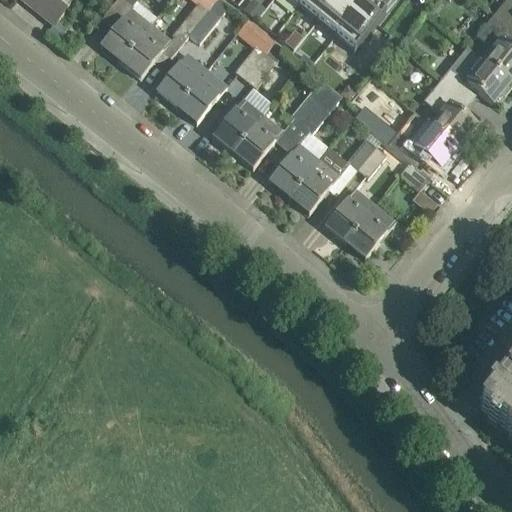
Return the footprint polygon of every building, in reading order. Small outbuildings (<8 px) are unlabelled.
[(18,0),(53,28),(75,0),(18,0)] [(283,0),(296,11),(305,0),(283,0)] [(305,0),(296,11),(315,26),(335,0),(305,0)] [(335,0),(315,26),(334,41),(365,2),(362,5),(357,2),(359,0),(358,0),(335,0)] [(511,0),(508,0),(493,19),(511,34),(511,0)] [(365,2),(334,41),(353,57),(384,18),(384,17),(381,21),(376,17),(377,15),(364,5),(366,2),(365,2)] [(243,14),(254,23),(264,12),(252,3),(243,14)] [(150,29),(120,67),(140,83),(162,56),(170,63),(188,40),(210,13),(199,5),(168,44),(150,29)] [(137,6),(131,14),(130,13),(100,51),(120,67),(150,29),(156,22),(137,6)] [(210,13),(188,40),(199,48),(220,22),(210,13)] [(442,22),(434,17),(430,22),(437,28),(442,22)] [(485,47),(475,59),(510,87),(511,83),(511,52),(506,48),(511,40),(511,34),(493,19),(476,40),(485,47)] [(67,30),(58,22),(48,35),(57,42),(67,30)] [(408,40),(399,50),(407,57),(415,46),(408,40)] [(244,85),(266,58),(255,50),(234,77),(244,85)] [(466,51),(440,84),(462,102),(471,92),(492,108),(510,87),(475,59),(467,51),(466,51)] [(186,58),(156,96),(176,113),(206,75),(186,58)] [(266,58),(244,85),(255,93),(276,67),(266,58)] [(206,75),(176,113),(196,129),(226,91),(206,75)] [(293,124),(300,130),(317,110),(330,93),(320,84),(290,122),(293,124)] [(454,113),(462,102),(440,84),(423,105),(440,119),(431,131),(457,152),(475,130),(454,113)] [(348,105),(355,97),(347,91),(341,99),(348,105)] [(330,93),(317,110),(300,130),(311,138),(327,118),(341,101),(330,93)] [(232,158),(262,120),(242,104),(212,142),(232,158)] [(414,117),(386,150),(390,153),(408,168),(409,169),(418,157),(439,174),(457,152),(431,131),(414,117)] [(262,120),(232,158),(252,174),(282,136),(262,120)] [(356,175),(375,151),(365,143),(346,166),(356,175)] [(288,203),(318,165),(298,149),(268,187),(288,203)] [(375,151),(356,175),(366,183),(385,160),(375,151)] [(318,165),(288,203),(308,219),(338,181),(318,165)] [(399,179),(419,195),(427,185),(407,169),(399,179)] [(344,248),(374,210),(354,194),(324,232),(344,248)] [(374,210),(344,248),(364,264),(395,226),(374,210)] [(502,383),(511,391),(511,367),(501,382),(502,383)] [(478,412),(511,439),(511,391),(502,383),(478,412)]
